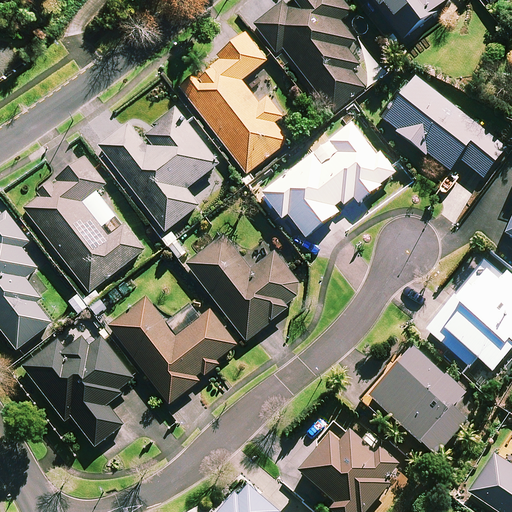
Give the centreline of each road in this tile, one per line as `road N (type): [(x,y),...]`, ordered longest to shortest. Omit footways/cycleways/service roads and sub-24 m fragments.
road 1 (residential): [(406,250),(327,346),(217,444),(168,483),(108,511)]
road 2 (residential): [(196,0),(0,141)]
